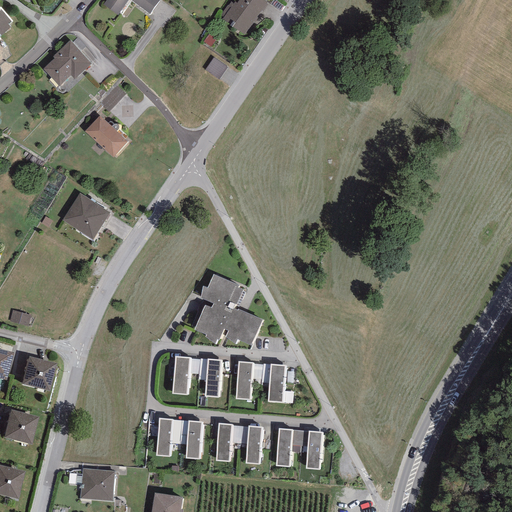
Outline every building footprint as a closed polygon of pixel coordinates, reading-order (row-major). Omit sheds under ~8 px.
[(106,0),(104,4),(118,15),(128,0),(130,0),(150,14),(159,0),(106,0)] [(222,19),(244,35),(262,11),(263,11),(268,3),(263,0),(239,0),(237,3),(235,2),(233,4),(231,2),(220,15),(223,18),(222,19)] [(280,12),(284,6),(275,0),(274,0),(271,4),(280,12)] [(0,36),(11,27),(9,24),(12,22),(1,7),(0,7),(0,36)] [(210,47),(216,39),(209,33),(203,41),(210,47)] [(54,58),(43,69),(59,86),(71,76),(74,79),(91,64),(70,40),(53,57),(54,58)] [(228,68),(214,58),(205,70),(219,80),(228,68)] [(100,104),(109,112),(126,94),(117,86),(100,104)] [(113,157),(128,142),(121,135),(122,134),(118,129),(118,127),(118,125),(117,124),(115,124),(114,125),(110,121),(108,123),(100,116),(85,132),(113,157)] [(110,213),(80,193),(62,220),(92,241),(110,213)] [(194,330),(206,335),(205,337),(215,344),(217,340),(219,340),(224,329),(228,331),(226,337),(235,344),(237,339),(250,345),(262,320),(238,309),(237,311),(233,309),(235,304),(236,304),(243,290),(238,288),(239,286),(214,274),(208,288),(203,286),(200,298),(214,304),(211,308),(205,305),(194,330)] [(31,316),(12,311),(9,322),(28,327),(31,316)] [(0,378),(6,380),(13,353),(0,349),(0,378)] [(190,359),(190,357),(175,356),(172,394),(187,395),(189,373),(190,359)] [(50,391),(57,364),(29,357),(22,384),(50,391)] [(200,360),(190,359),(189,373),(199,374),(200,360)] [(207,359),(200,359),(200,360),(199,374),(199,380),(206,380),(207,359)] [(218,398),(221,360),(207,359),(206,380),(204,397),(218,398)] [(253,364),(253,363),(238,361),(236,399),(250,400),(252,379),(253,364)] [(253,364),(252,379),(262,380),(263,365),(253,364)] [(270,364),(264,364),(263,365),(262,380),(261,383),(269,383),(270,364)] [(282,403),(285,365),(270,364),(269,383),(268,402),(282,403)] [(39,417),(11,410),(4,438),(32,445),(39,417)] [(171,444),(172,420),(173,419),(159,418),(156,456),(169,457),(171,444)] [(172,420),(171,444),(186,444),(188,421),(172,420)] [(199,459),(202,422),(188,421),(186,444),(185,458),(199,459)] [(232,426),(232,424),(218,423),(216,461),(229,462),(231,443),(232,426)] [(248,427),(232,426),(231,443),(247,444),(248,427)] [(259,464),(262,427),(248,426),(248,427),(247,444),(245,463),(259,464)] [(292,430),(292,429),(279,428),(276,466),(289,467),(291,445),(292,430)] [(308,432),(292,430),(291,445),(307,447),(308,432)] [(319,470),(322,432),(308,431),(308,432),(307,447),(306,469),(319,470)] [(25,471),(0,465),(0,494),(18,499),(25,471)] [(114,471),(83,469),(80,499),(113,501),(114,471)] [(180,511),(183,497),(154,493),(151,511),(180,511)]
